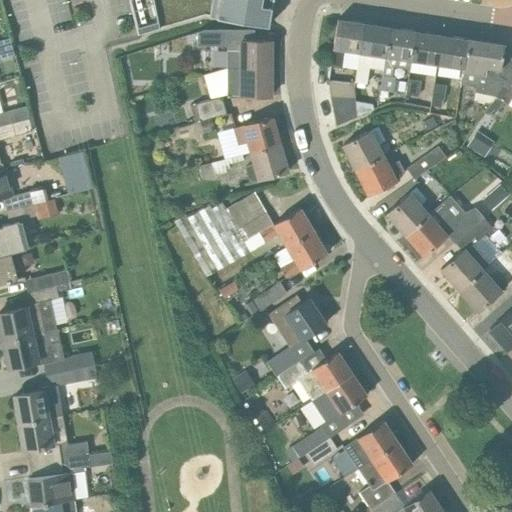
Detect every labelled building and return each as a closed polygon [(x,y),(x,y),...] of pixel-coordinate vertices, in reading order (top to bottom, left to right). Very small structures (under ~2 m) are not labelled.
[(128,0),(138,34),(205,15),(216,17),(216,18),(269,26),(273,0),(128,0)] [(344,51),(359,53),(364,24),(337,20),(330,66),(342,68),(344,51)] [(355,83),(355,87),(366,88),(369,68),(383,70),(390,28),(364,24),(359,53),(355,83)] [(390,28),(383,70),(380,91),(393,92),(395,77),(391,77),(393,67),(409,70),(411,61),(416,32),(390,28)] [(227,69),(270,69),(270,40),(242,40),(242,41),(222,41),(222,30),(204,30),(197,32),(197,46),(226,46),(227,69)] [(187,42),(197,42),(197,32),(187,36),(187,42)] [(441,35),(416,32),(411,61),(437,65),(441,35)] [(463,69),(468,39),(441,35),(437,65),(463,69)] [(511,59),(503,54),(504,45),(468,39),(463,69),(460,85),(475,88),(474,92),(495,97),(504,85),(511,90),(511,59)] [(270,69),(227,69),(227,97),(242,97),(241,98),(269,98),(270,69)] [(418,96),(420,81),(407,79),(405,94),(418,96)] [(355,87),(355,83),(328,81),(330,96),(355,95),(355,87)] [(444,101),(446,85),(433,83),(431,99),(444,101)] [(507,104),(511,96),(511,90),(504,85),(495,97),(485,111),(490,115),(493,110),(496,112),(504,101),(507,104)] [(357,117),(355,95),(330,96),(336,126),(357,117)] [(194,122),(199,121),(226,113),(221,96),(195,104),(190,105),(194,122)] [(443,101),(431,99),(430,106),(442,108),(443,101)] [(0,113),(0,126),(28,119),(25,106),(0,113)] [(428,132),(439,127),(433,116),(422,122),(428,132)] [(249,141),(252,153),(279,145),(271,117),(244,125),(244,126),(235,129),(239,142),(249,141)] [(0,139),(32,131),(28,119),(0,126),(0,169),(2,169),(0,162),(0,139)] [(201,124),(204,134),(214,131),(211,121),(201,124)] [(357,170),(382,157),(376,146),(384,141),(378,128),(369,132),(369,131),(344,144),(357,170)] [(478,132),(471,144),(489,154),(496,143),(478,132)] [(279,145),(252,153),(255,164),(246,168),(250,182),(259,179),(260,180),(287,173),(279,145)] [(406,169),(413,180),(445,157),(438,146),(406,169)] [(387,167),(382,157),(357,170),(370,195),(395,182),(403,177),(397,164),(387,167)] [(2,169),(0,169),(0,198),(2,198),(6,211),(45,201),(42,188),(14,196),(6,168),(2,169)] [(88,169),(64,176),(69,194),(92,187),(93,187),(89,171),(88,169)] [(491,193),(501,204),(509,197),(500,186),(491,193)] [(406,234),(427,216),(419,207),(426,200),(416,189),(409,195),(408,194),(387,213),(406,234)] [(225,209),(248,250),(263,241),(264,242),(278,233),(286,247),(313,231),(300,208),(273,224),(254,192),(225,209)] [(441,204),(427,216),(406,234),(425,256),(449,235),(455,243),(484,218),(475,207),(464,212),(450,196),(441,204)] [(0,255),(10,252),(10,253),(25,249),(25,248),(28,247),(21,220),(36,216),(37,219),(58,213),(54,198),(45,201),(6,211),(9,223),(1,225),(2,226),(0,226),(0,255)] [(174,221),(206,277),(249,252),(248,250),(225,209),(222,203),(211,209),(208,206),(187,218),(184,214),(174,221)] [(492,228),(484,218),(455,243),(461,251),(441,268),(460,290),(481,271),(480,270),(490,262),(474,244),(492,228)] [(327,254),(313,231),(286,247),(294,260),(280,269),(285,278),(327,254)] [(0,284),(18,280),(10,253),(10,252),(0,255),(0,284)] [(27,293),(69,283),(66,270),(24,280),(27,293)] [(489,280),(481,271),(460,290),(479,311),(500,293),(500,292),(507,285),(497,275),(489,280)] [(260,311),(287,293),(279,281),(252,299),(260,311)] [(69,283),(27,293),(31,307),(0,313),(0,329),(3,341),(56,330),(50,300),(58,298),(57,293),(71,289),(69,283)] [(234,284),(221,292),(225,300),(238,292),(234,284)] [(279,376),(299,362),(314,351),(304,338),(326,324),(309,299),(301,304),(297,296),(269,314),(290,347),(268,362),(279,376)] [(259,311),(251,300),(245,305),(253,316),(259,311)] [(511,347),(511,309),(489,329),(508,351),(511,347)] [(57,329),(56,330),(3,341),(9,368),(33,363),(34,365),(43,364),(45,375),(94,366),(91,351),(71,355),(71,356),(63,358),(57,329)] [(312,400),(352,373),(337,351),(305,373),(299,362),(279,376),(276,378),(284,389),(299,380),(312,400)] [(96,377),(94,366),(45,375),(47,386),(42,387),(43,391),(14,396),(19,423),(62,415),(57,385),(96,377)] [(245,373),(233,381),(242,394),(254,386),(245,373)] [(366,395),(352,373),(312,400),(326,421),(291,445),(292,447),(283,452),(290,463),(299,457),(306,453),(330,438),(348,426),(339,413),(366,395)] [(263,411),(261,407),(263,405),(255,392),(238,404),(255,439),(275,424),(266,410),(263,411)] [(86,441),(67,444),(62,415),(19,423),(23,450),(58,444),(60,459),(89,455),(86,441)] [(358,469),(398,442),(383,421),(344,447),(358,469)] [(337,449),(330,438),(306,453),(314,464),(337,449)] [(370,510),(371,509),(395,493),(387,481),(412,464),(398,442),(358,469),(369,485),(359,492),(370,510)] [(90,467),(89,455),(60,459),(62,473),(27,478),(31,505),(74,500),(75,500),(72,472),(81,471),(81,468),(90,467)] [(302,468),(297,459),(285,466),(291,475),(302,468)] [(371,509),(372,511),(441,511),(443,511),(429,489),(404,506),(395,493),(371,509)] [(511,511),(511,499),(503,507),(507,511),(511,511)] [(75,511),(74,500),(31,505),(31,511),(75,511)]
